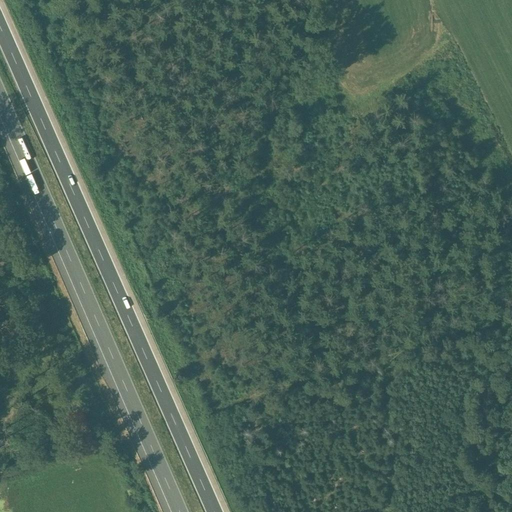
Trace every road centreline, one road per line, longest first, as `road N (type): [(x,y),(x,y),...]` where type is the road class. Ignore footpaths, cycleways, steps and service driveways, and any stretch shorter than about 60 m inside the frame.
road 1 (motorway): [(216,511),(0,33)]
road 2 (motorway): [(0,96),(178,511)]
